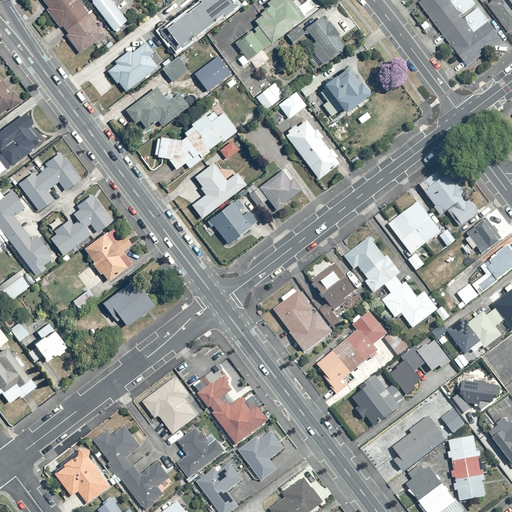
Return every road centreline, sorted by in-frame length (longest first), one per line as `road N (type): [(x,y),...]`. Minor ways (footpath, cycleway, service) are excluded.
road 1 (secondary): [(218,302),(0,14)]
road 2 (residential): [(218,302),(461,121)]
road 3 (residential): [(7,464),(218,302)]
road 4 (secondary): [(376,511),(218,302)]
road 5 (residential): [(372,0),(461,121)]
